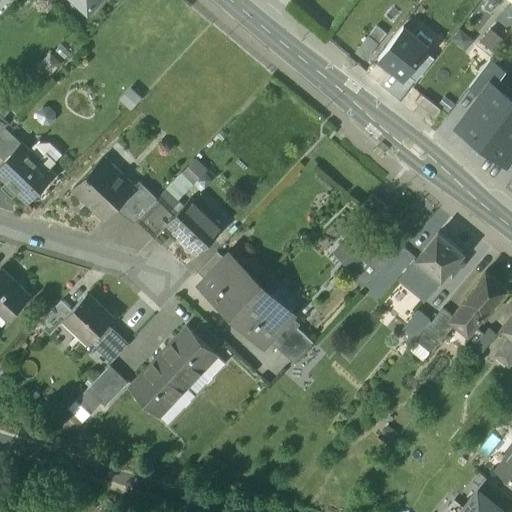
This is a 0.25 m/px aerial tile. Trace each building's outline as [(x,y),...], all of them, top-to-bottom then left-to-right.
[(76,0),(88,11),(97,0),(76,0)] [(404,27),(379,59),(404,78),(406,76),(425,52),(432,42),(420,32),(417,37),(404,27)] [(490,30),(480,45),(493,55),(504,40),(490,30)] [(406,76),(416,83),(434,59),(425,52),(406,76)] [(469,88),(480,96),(491,81),(496,85),(506,72),(490,60),(469,88)] [(457,126),(482,145),(511,105),(511,97),(496,85),(491,81),(480,96),(457,126)] [(440,110),(422,95),(415,103),(434,118),(440,110)] [(511,105),(482,145),(507,164),(511,157),(511,105)] [(0,113),(0,133),(4,129),(10,123),(0,113)] [(4,129),(0,133),(0,156),(3,160),(19,143),(4,129)] [(3,160),(0,163),(0,176),(26,200),(51,172),(19,143),(3,160)] [(104,156),(74,188),(75,188),(105,218),(105,219),(120,203),(136,187),(134,186),(104,156)] [(140,180),(134,186),(136,187),(120,203),(137,219),(158,197),(140,180)] [(373,193),(365,203),(383,217),(390,208),(373,193)] [(158,197),(137,219),(156,237),(169,224),(167,222),(175,214),(175,213),(158,197)] [(190,197),(175,213),(175,214),(167,222),(169,224),(199,252),(222,228),(190,197)] [(360,227),(334,254),(350,269),(375,241),(360,227)] [(416,257),(434,272),(442,278),(448,272),(456,262),(464,252),(439,230),(416,257)] [(382,234),(375,241),(350,269),(347,272),(364,287),(398,250),(382,234)] [(218,250),(198,272),(207,280),(227,259),(218,250)] [(207,280),(203,284),(219,298),(220,297),(235,312),(261,285),(230,255),(227,259),(207,280)] [(434,272),(416,257),(400,277),(417,292),(434,272)] [(456,262),(448,272),(452,275),(460,266),(456,262)] [(29,296),(0,268),(0,305),(11,315),(29,296)] [(509,288),(487,270),(464,298),(484,315),(485,316),(493,308),(499,301),(509,288)] [(261,285),(235,312),(249,325),(247,326),(263,341),(267,337),(287,316),(290,312),(261,285)] [(113,318),(87,293),(71,310),(63,318),(64,319),(89,343),(91,342),(107,324),(113,318)] [(61,300),(39,323),(50,334),(64,319),(63,318),(71,310),(61,300)] [(484,315),(466,300),(453,316),(451,318),(456,322),(470,332),(484,315)] [(502,304),(499,301),(493,308),(496,311),(502,304)] [(443,308),(416,341),(433,353),(456,322),(451,318),(453,316),(443,308)] [(430,321),(419,313),(403,332),(414,340),(430,321)] [(511,315),(502,327),(510,334),(511,335),(511,315)] [(287,316),(267,337),(276,347),(297,325),(287,316)] [(220,338),(202,322),(194,330),(212,347),(220,338)] [(129,344),(107,324),(91,342),(112,361),(129,344)] [(194,330),(188,325),(159,355),(188,383),(218,353),(212,347),(194,330)] [(297,325),(276,347),(293,362),(313,341),(297,325)] [(497,335),(489,327),(473,346),(481,353),(497,335)] [(511,358),(511,335),(510,334),(496,351),(509,362),(511,358)] [(188,383),(159,355),(130,386),(159,414),(188,383)] [(110,365),(87,388),(99,400),(106,406),(128,382),(110,365)] [(99,400),(87,388),(76,400),(88,411),(99,400)] [(511,446),(507,452),(509,458),(499,470),(511,480),(511,446)] [(479,489),(506,511),(511,504),(511,498),(486,477),(477,488),(479,489)] [(459,511),(505,511),(506,511),(479,489),(459,511)]
